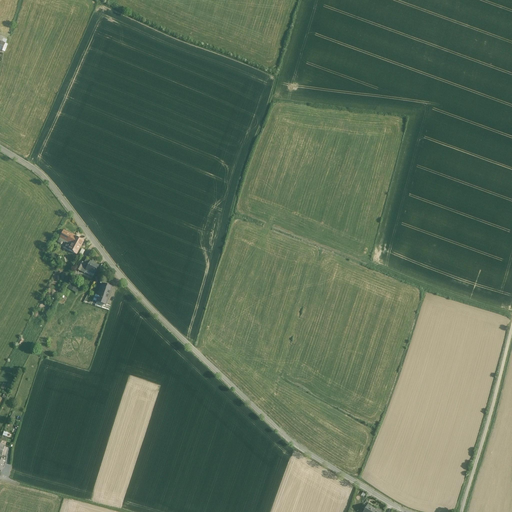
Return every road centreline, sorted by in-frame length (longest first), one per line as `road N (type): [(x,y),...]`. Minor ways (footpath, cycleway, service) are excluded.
road 1 (unclassified): [(406,511),(292,442),(257,411),(132,288),(40,170),(0,148)]
road 2 (track): [(511,327),(461,511)]
road 3 (track): [(122,511),(2,479)]
